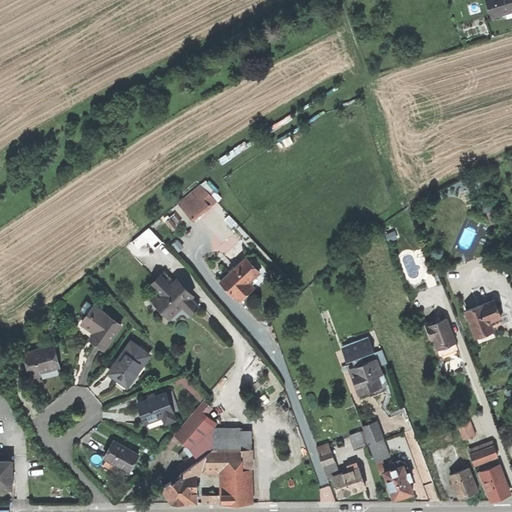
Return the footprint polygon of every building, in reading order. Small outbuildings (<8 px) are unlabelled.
[(511,0),(487,0),(493,16),(509,11),(511,10),(511,0)] [(201,184),(178,203),(193,221),(216,202),(201,184)] [(175,213),(169,218),(175,225),(180,221),(175,213)] [(169,218),(165,221),(172,231),(177,227),(175,225),(169,218)] [(184,247),(177,240),(172,245),(178,252),(184,247)] [(236,294),(241,299),(252,287),(248,283),(259,272),(246,258),(232,272),(221,282),(234,295),(236,294)] [(161,295),(175,282),(164,272),(151,285),(158,292),(161,295)] [(182,305),(190,298),(192,295),(184,288),(177,280),(175,282),(161,295),(158,292),(152,299),(170,317),(182,305)] [(199,307),(190,298),(182,305),(192,314),(199,307)] [(465,311),(476,337),(493,331),(490,322),(492,321),(501,318),(494,300),(465,311)] [(94,306),(88,314),(93,317),(98,309),(94,306)] [(100,347),(104,349),(121,325),(98,309),(93,317),(88,314),(82,323),(95,332),(100,336),(95,343),(100,347)] [(431,340),(433,339),(428,326),(437,323),(436,320),(425,324),(431,340)] [(446,320),(437,323),(428,326),(433,339),(438,350),(455,343),(452,334),(446,320)] [(493,331),(476,337),(478,343),(496,337),(493,331)] [(90,339),(95,343),(100,336),(95,332),(90,339)] [(352,360),(361,357),(373,352),(368,337),(349,344),(350,347),(342,350),(347,362),(352,360)] [(116,378),(127,386),(136,373),(135,372),(140,364),(142,365),(149,355),(131,343),(109,373),(116,378)] [(458,350),(455,343),(438,350),(440,357),(458,350)] [(53,345),(25,353),(30,372),(38,370),(39,373),(46,370),(59,367),(53,345)] [(374,354),(376,359),(378,365),(386,362),(382,351),(374,354)] [(361,357),(352,360),(355,367),(363,364),(361,357)] [(349,369),(359,395),(382,386),(385,385),(387,384),(383,373),(382,374),(378,365),(376,359),(363,364),(355,367),(349,369)] [(382,386),(359,395),(360,398),(371,394),(371,395),(384,391),(382,386)] [(172,391),(166,393),(173,412),(179,410),(172,391)] [(165,423),(175,419),(173,412),(166,393),(156,397),(149,399),(138,403),(141,412),(145,423),(163,416),(165,423)] [(175,435),(188,446),(214,428),(203,418),(212,407),(204,400),(175,435)] [(465,440),(477,435),(472,420),(459,425),(465,440)] [(362,426),(369,444),(383,439),(376,421),(362,426)] [(188,446),(194,455),(198,461),(214,449),(214,428),(188,446)] [(213,503),(253,503),(251,431),(240,431),(240,428),(214,428),(214,449),(198,461),(196,463),(202,471),(209,471),(210,470),(222,470),(222,495),(202,495),(202,503),(213,503)] [(360,431),(349,435),(354,450),(365,446),(360,431)] [(172,437),(166,444),(171,449),(177,442),(172,437)] [(388,455),(383,439),(369,444),(375,460),(380,458),(388,455)] [(464,463),(471,461),(463,440),(456,442),(464,463)] [(129,472),(138,455),(114,442),(110,449),(104,458),(129,472)] [(475,465),(498,455),(493,442),(483,445),(484,449),(471,454),(475,465)] [(469,451),(471,454),(484,449),(483,445),(469,451)] [(334,460),(331,452),(319,456),(322,464),(334,460)] [(166,475),(170,482),(190,467),(196,463),(198,461),(194,455),(166,475)] [(380,458),(375,460),(380,473),(384,472),(385,471),(380,458)] [(434,482),(440,479),(432,458),(425,460),(434,482)] [(328,479),(333,477),(339,475),(334,460),(322,464),(328,479)] [(12,461),(0,461),(0,487),(8,488),(9,488),(12,487),(12,461)] [(339,475),(333,477),(340,497),(356,491),(365,487),(358,468),(355,469),(353,464),(348,466),(350,471),(339,475)] [(385,471),(384,472),(393,498),(401,496),(412,492),(408,480),(411,479),(408,473),(406,473),(403,465),(385,471)] [(502,498),(509,494),(498,465),(480,471),(492,501),(502,498)] [(197,503),(196,475),(190,467),(170,482),(162,489),(172,503),(197,503)] [(479,492),(470,468),(451,475),(461,499),(467,496),(479,492)]
